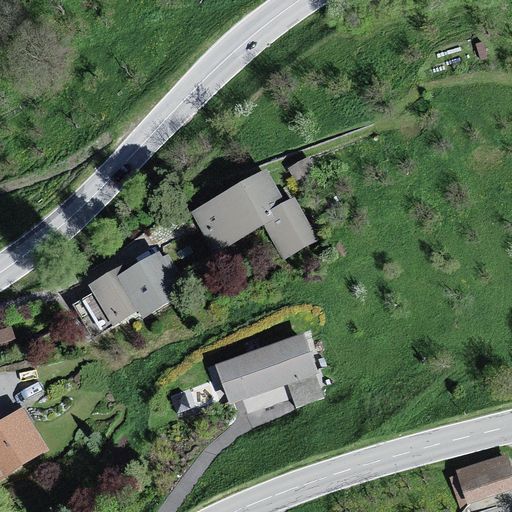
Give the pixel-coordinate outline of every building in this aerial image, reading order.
[(269,177),(191,218),(210,254),(263,226),(281,260),(314,243),(294,204),(286,209),(269,177)] [(121,272),(88,292),(110,328),(135,313),(139,320),(187,292),(164,254),(125,277),(121,272)] [(301,337),(216,367),(228,402),(284,382),(291,403),(321,393),(301,337)] [(0,476),(44,449),(21,411),(0,424),(0,476)] [(511,480),(504,455),(455,470),(466,503),(511,488),(511,480)]
